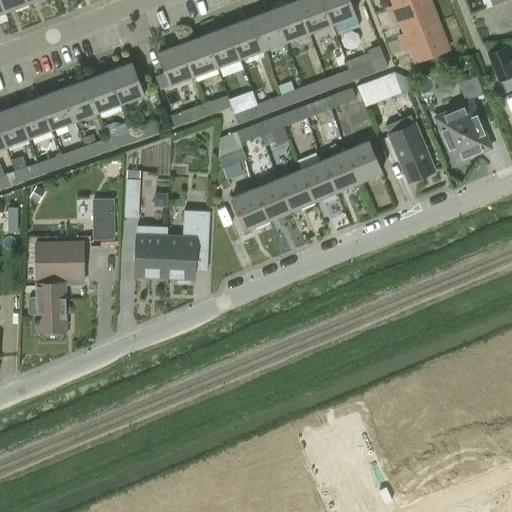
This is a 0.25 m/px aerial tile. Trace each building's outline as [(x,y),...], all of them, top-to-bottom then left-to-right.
[(26,3),(25,0),(0,0),(0,2),(3,12),(26,3)] [(295,0),(273,8),(285,41),(308,33),(295,0)] [(321,0),(295,0),(308,33),(331,24),(321,0)] [(321,0),(331,24),(355,15),(348,0),(321,0)] [(388,9),(410,0),(391,0),(393,5),(387,7),(388,9)] [(399,20),(405,34),(436,21),(428,0),(410,0),(388,9),(393,22),(399,20)] [(273,8),(250,17),(262,50),(285,41),(273,8)] [(227,26),(239,59),(262,50),(250,17),(227,26)] [(436,21),(405,34),(398,36),(404,50),(410,47),(416,62),(447,49),(436,21)] [(227,26),(204,34),(216,67),(239,59),(227,26)] [(216,67),(204,34),(181,43),(193,76),(216,67)] [(169,85),(193,76),(181,43),(157,52),(169,85)] [(378,45),(367,49),(368,53),(345,61),(348,69),(352,81),(387,67),(378,45)] [(511,66),(503,46),(487,53),(499,81),(511,75),(511,66)] [(108,71),(120,104),(144,95),(132,62),(108,71)] [(325,77),(329,89),(352,81),(348,69),(325,77)] [(108,71),(85,80),(97,112),(120,104),(108,71)] [(395,71),(394,72),(359,84),(367,105),(403,92),(395,71)] [(467,102),(481,96),(472,76),(459,82),(467,102)] [(302,86),(306,98),(329,89),(325,77),(302,86)] [(62,88),(74,121),(97,112),(85,80),(62,88)] [(279,95),(283,107),(306,98),(302,86),(279,95)] [(323,98),(328,110),(331,108),(356,99),(352,88),(351,88),(351,87),(323,98)] [(39,97),(51,130),(74,121),(62,88),(39,97)] [(231,106),(226,95),(203,103),(208,115),(231,106)] [(256,103),(260,115),(283,107),(279,95),(256,103)] [(39,97),(16,106),(28,138),(51,130),(39,97)] [(323,98),(300,107),(305,118),(316,114),(318,119),(333,114),(331,108),(328,110),(323,98)] [(208,115),(203,103),(179,111),(183,123),(208,115)] [(260,115),(256,103),(233,112),(237,124),(260,115)] [(469,103),(434,117),(439,128),(438,128),(439,130),(440,129),(447,146),(453,162),(474,153),(473,150),(486,145),(469,103)] [(28,138),(16,106),(0,111),(0,132),(5,147),(28,138)] [(277,115),(282,127),(284,126),(305,118),(300,107),(277,115)] [(277,115),(254,124),(259,136),(261,135),(274,130),(278,140),(278,141),(288,137),(284,126),(282,127),(277,115)] [(127,121),(104,129),(106,137),(107,137),(111,149),(134,141),(130,129),(129,129),(127,121)] [(130,129),(134,141),(157,132),(153,121),(130,129)] [(235,131),(240,143),(259,136),(254,124),(235,131)] [(407,181),(432,170),(413,124),(387,134),(407,181)] [(278,140),(274,130),(261,135),(264,145),(278,140)] [(246,160),(240,143),(235,131),(218,138),(217,156),(216,156),(220,168),(246,160)] [(81,137),(84,145),(95,141),(92,133),(81,137)] [(106,137),(95,141),(84,145),(88,157),(111,149),(107,137),(106,137)] [(345,151),(358,183),(381,173),(368,141),(345,151)] [(84,145),(60,154),(65,165),(88,157),(84,145)] [(345,151),(322,160),(335,192),(358,183),(345,151)] [(65,165),(60,154),(37,162),(42,174),(65,165)] [(322,160),(299,169),(313,201),(335,192),(322,160)] [(14,170),(19,182),(42,174),(37,162),(14,170)] [(277,179),(290,211),(313,201),(299,169),(277,179)] [(14,170),(0,175),(0,188),(19,182),(14,170)] [(139,179),(126,179),(124,217),(138,217),(139,179)] [(254,188),(267,220),(290,211),(277,179),(254,188)] [(36,186),(29,197),(38,202),(45,191),(36,186)] [(244,230),(267,220),(254,188),(231,198),(244,230)] [(154,200),(159,205),(167,206),(167,193),(155,193),(154,200)] [(113,199),(92,199),(93,239),(114,238),(113,199)] [(13,206),(3,206),(1,230),(11,230),(13,206)] [(167,227),(166,227),(164,277),(178,278),(178,282),(189,283),(189,279),(193,279),(195,249),(208,250),(209,211),(184,210),(183,236),(167,235),(167,227)] [(166,227),(137,225),(134,276),(164,277),(166,227)] [(65,330),(64,298),(64,284),(85,284),(84,240),(34,241),(35,282),(36,297),(30,297),(28,300),(28,312),(30,314),(37,314),(37,318),(34,318),(34,322),(37,322),(37,331),(42,331),(42,333),(45,336),(57,335),(60,332),(60,330),(65,330)]
